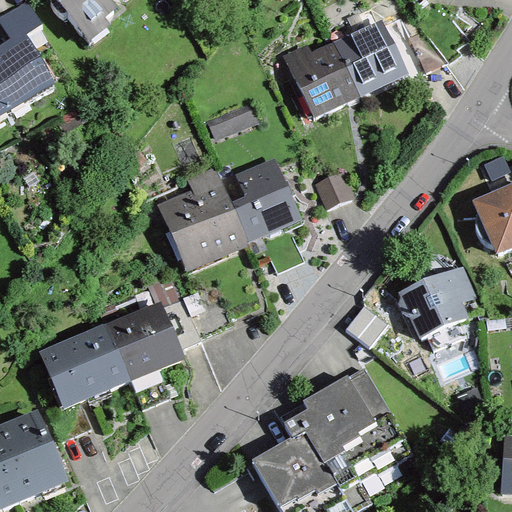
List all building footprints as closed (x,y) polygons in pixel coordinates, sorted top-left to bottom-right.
[(114,0),(52,0),(84,39),(115,14),(108,5),(114,0)] [(28,4),(0,20),(0,22),(14,45),(14,47),(26,40),(43,31),(28,4)] [(429,14),(417,22),(424,32),(448,65),(460,57),(456,51),(436,22),(429,14)] [(436,22),(456,51),(468,42),(448,14),(436,22)] [(380,27),(335,49),(356,94),(402,72),(380,27)] [(424,32),(411,41),(429,78),(448,65),(424,32)] [(14,45),(0,53),(0,114),(49,86),(51,88),(53,87),(26,40),(14,47),(14,45)] [(315,119),(358,99),(356,94),(335,49),(292,69),(295,77),(315,119)] [(309,121),(315,119),(295,77),(289,80),(309,121)] [(250,205),(234,212),(247,242),(261,236),(266,235),(271,237),(282,232),(284,227),(293,205),(277,166),(240,181),(249,203),(250,205)] [(217,170),(189,182),(196,198),(223,186),(217,170)] [(344,174),(315,186),(326,212),(355,200),(344,174)] [(234,212),(223,186),(196,198),(163,212),(173,234),(181,230),(197,268),(249,245),(247,242),(234,212)] [(511,250),(511,193),(478,208),(481,215),(478,218),(477,224),(476,231),(478,236),(481,241),(484,245),(488,247),(492,249),(496,250),(499,256),(511,250)] [(261,236),(277,272),(303,260),(288,225),(284,227),(282,232),(271,237),(266,235),(261,236)] [(462,272),(447,279),(459,306),(474,299),(462,272)] [(406,316),(412,318),(422,342),(466,323),(459,306),(447,279),(447,278),(403,297),(405,302),(402,307),(406,316)] [(217,287),(184,301),(190,315),(200,339),(234,325),(217,287)] [(160,311),(108,334),(127,378),(157,365),(160,371),(182,361),(178,354),(166,326),(160,311)] [(190,315),(166,326),(178,354),(202,343),(200,339),(190,315)] [(127,378),(108,334),(44,361),(65,410),(65,412),(80,405),(130,384),(127,378)] [(131,383),(144,412),(171,400),(158,371),(131,383)] [(361,511),(373,505),(360,484),(378,474),(380,478),(399,467),(398,465),(413,456),(364,372),(304,406),(309,414),(285,428),(293,442),(254,465),(281,511),(361,511)] [(51,416),(63,444),(92,431),(80,405),(65,412),(65,410),(51,416)] [(0,511),(4,511),(65,486),(36,418),(0,433),(0,511)] [(503,496),(511,496),(511,476),(504,476),(503,496)]
